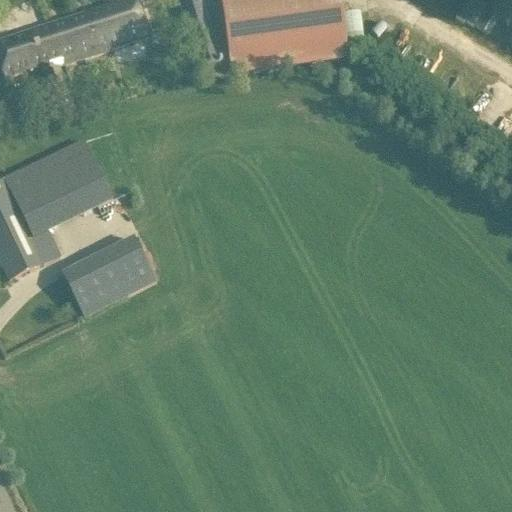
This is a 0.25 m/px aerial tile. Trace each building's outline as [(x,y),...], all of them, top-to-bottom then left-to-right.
[(14,17),(39,6),(36,0),(22,0),(9,6),(14,17)] [(133,0),(128,0),(47,28),(48,29),(50,29),(65,68),(64,68),(64,69),(148,40),(133,0)] [(201,0),(176,0),(184,24),(187,23),(197,53),(198,53),(197,50),(214,45),(220,63),(216,64),(217,68),(222,66),(201,0)] [(220,0),(231,77),(231,80),(348,65),(348,61),(339,0),(220,0)] [(454,0),(451,12),(470,18),(475,0),(454,0)] [(484,9),(477,31),(499,38),(507,17),(484,9)] [(11,40),(0,44),(0,68),(5,82),(24,76),(36,71),(41,70),(42,74),(49,95),(65,89),(59,74),(58,71),(64,69),(64,68),(65,68),(50,29),(48,29),(47,28),(11,40)] [(0,262),(11,284),(28,275),(43,268),(61,260),(49,234),(112,204),(82,142),(0,181),(0,262)] [(84,321),(102,312),(157,285),(134,241),(62,278),(84,321)]
